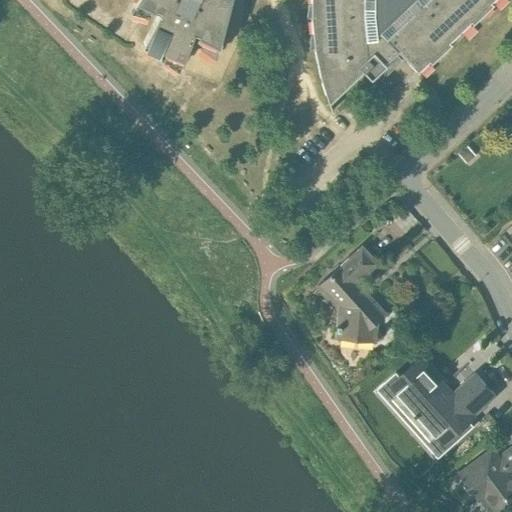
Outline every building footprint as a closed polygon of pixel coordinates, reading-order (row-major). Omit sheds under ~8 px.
[(136,0),(133,5),(134,5),(135,5),(154,14),(155,11),(159,13),(141,46),(162,60),(164,55),(181,62),(181,63),(182,64),(194,32),(199,34),(198,37),(218,46),(231,0),(136,0)] [(311,0),(311,17),(314,48),(320,78),(329,104),(363,72),(371,80),(386,65),(385,64),(398,52),(418,72),(428,62),(431,64),(452,44),(450,41),(470,22),(472,24),(494,4),(491,2),(493,0),(311,0)] [(466,145),(457,153),(466,163),(475,154),(466,145)] [(373,336),(375,320),(383,313),(354,282),(375,263),(361,248),(321,284),(340,305),(338,325),(337,325),(336,331),(338,331),(337,337),(358,338),(358,335),(373,336)] [(426,429),(441,446),(444,443),(445,444),(475,416),(474,415),(496,395),(476,373),(454,393),(422,357),(391,385),(393,386),(389,389),(404,406),(408,403),(417,413),(415,414),(418,417),(420,416),(429,426),(426,429)] [(460,472),(481,500),(486,496),(497,511),(496,511),(508,511),(511,510),(511,446),(499,456),(493,448),(460,472)]
